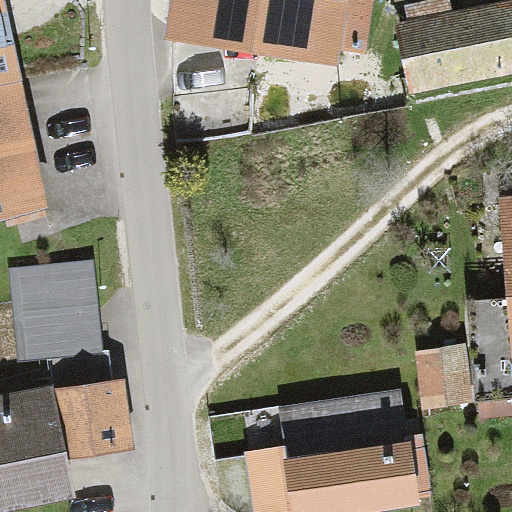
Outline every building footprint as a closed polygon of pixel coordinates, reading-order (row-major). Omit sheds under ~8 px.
[(172,0),(169,32),(328,52),(334,0),(172,0)] [(511,1),(390,28),(406,100),(511,76),(511,1)] [(0,42),(0,207),(40,197),(0,42)] [(511,197),(490,200),(510,392),(511,391),(511,197)] [(88,261),(9,271),(20,360),(99,351),(88,261)] [(0,501),(61,490),(53,444),(126,430),(115,375),(0,397),(0,501)] [(279,510),(413,495),(405,419),(270,434),(279,510)]
